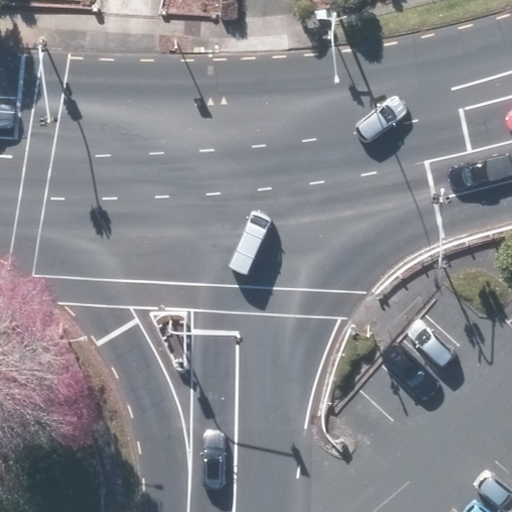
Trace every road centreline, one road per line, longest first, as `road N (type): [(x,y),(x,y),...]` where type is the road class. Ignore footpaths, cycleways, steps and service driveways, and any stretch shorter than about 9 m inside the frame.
road 1 (primary): [(188,511),(152,373),(100,247),(40,151)]
road 2 (secondary): [(237,156),(225,511)]
road 3 (primary): [(511,114),(237,156)]
road 4 (primary): [(40,151),(237,156)]
